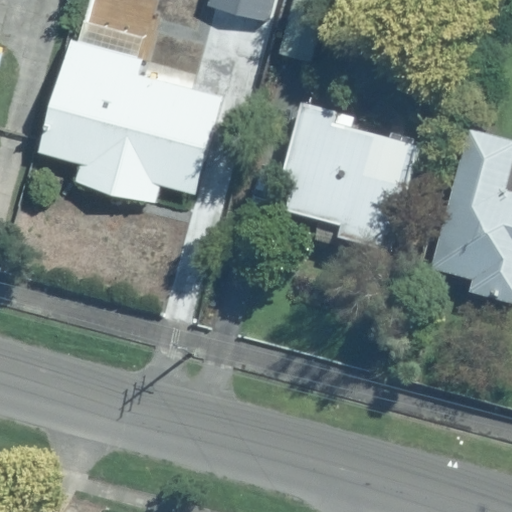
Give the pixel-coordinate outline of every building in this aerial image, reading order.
[(247,0),(229,75),(269,85),(290,0),(247,0)] [(342,13),(296,9),(290,74),(336,78),(342,13)] [(233,81),(77,37),(45,153),(85,164),(80,182),(160,204),(166,183),(202,193),(233,81)] [(425,142),(309,108),(286,187),(301,191),(293,218),(350,235),(346,245),(390,258),(425,142)] [(511,143),(477,134),(441,274),(479,284),(475,299),(511,308),(511,143)]
